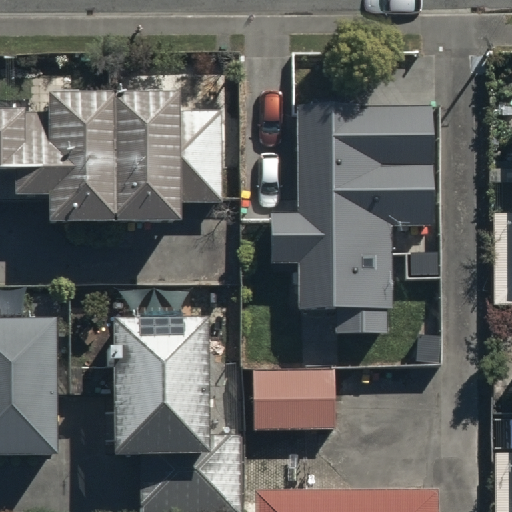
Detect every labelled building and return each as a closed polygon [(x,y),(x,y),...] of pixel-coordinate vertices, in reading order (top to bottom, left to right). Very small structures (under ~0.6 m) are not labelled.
[(0,205),(42,205),(42,224),(177,224),(177,208),(221,208),(221,113),(178,113),(178,93),(47,93),(47,112),(0,112),(0,205)] [(292,106),(292,216),(265,216),(265,263),(294,263),(294,307),(337,308),(337,332),(380,332),(380,309),(388,309),(388,227),(430,227),(430,111),(360,111),(360,106),(345,106),(345,100),(307,100),(307,106),(292,106)] [(511,219),(496,219),(495,312),(511,311),(511,219)] [(107,361),(106,453),(138,453),(137,511),(240,511),(241,435),(205,435),(207,320),(110,318),(110,346),(103,346),(103,361),(107,361)] [(0,454),(53,454),(52,320),(0,320),(0,454)] [(251,371),(252,430),(333,430),(333,388),(373,388),(373,370),(251,371)] [(511,511),(511,458),(497,458),(497,511),(511,511)] [(257,492),(256,511),(439,511),(440,490),(314,489),(314,482),(284,482),(284,492),(257,492)]
